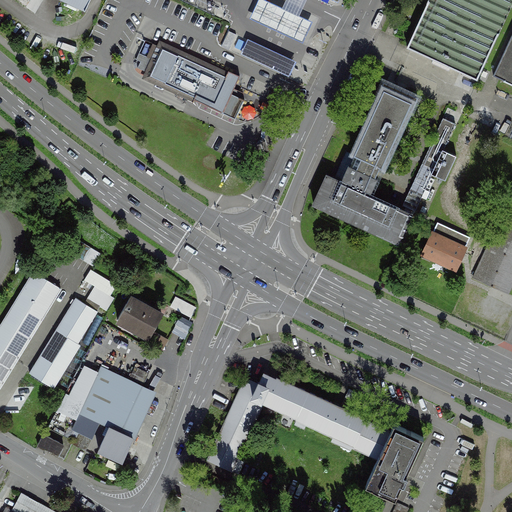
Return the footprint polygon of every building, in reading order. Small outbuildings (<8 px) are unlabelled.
[(61,0),(84,10),(88,0),(61,0)] [(282,9),(262,0),(260,0),(251,19),(303,43),(312,23),(298,17),(282,9)] [(306,0),(286,0),(282,9),(298,17),(306,0)] [(511,0),(429,0),(408,47),(478,80),(511,5),(511,0)] [(237,35),(230,32),(228,34),(222,48),(230,52),(236,38),(237,35)] [(511,35),(494,75),(504,80),(504,81),(511,84),(511,35)] [(275,66),(279,56),(248,43),(243,53),(275,66)] [(178,54),(159,45),(153,59),(139,53),(136,60),(141,62),(138,68),(147,72),(146,74),(160,81),(159,83),(232,116),(232,117),(236,119),(245,100),(232,94),(239,79),(211,66),(210,69),(207,67),(208,65),(202,62),(203,61),(180,51),(178,54)] [(342,175),(341,178),(329,173),(315,204),(398,243),(413,211),(405,207),(397,204),(398,201),(372,189),(378,175),(382,166),(386,168),(419,96),(384,79),(351,151),(358,155),(354,163),(348,161),(342,175)] [(444,123),(405,207),(413,211),(417,213),(433,179),(444,154),(456,128),(444,123)] [(444,154),(433,179),(447,185),(458,161),(444,154)] [(474,278),(508,293),(511,285),(511,197),(474,278)] [(470,237),(438,222),(435,229),(467,244),(470,237)] [(467,244),(435,229),(424,255),(456,270),(467,244)] [(102,255),(68,235),(60,247),(94,268),(102,255)] [(45,256),(34,250),(30,256),(41,262),(45,256)] [(0,327),(0,387),(0,388),(61,289),(34,272),(0,327)] [(96,286),(88,299),(101,307),(107,311),(115,298),(96,286)] [(153,331),(164,311),(157,307),(156,309),(132,296),(128,303),(127,303),(120,317),(119,320),(135,329),(136,326),(149,334),(148,336),(149,337),(153,331)] [(77,298),(30,373),(55,388),(81,345),(78,343),(98,311),(85,303),(77,298)] [(177,298),(173,305),(192,315),(196,308),(177,298)] [(85,303),(98,311),(101,307),(88,299),(85,303)] [(145,345),(159,353),(167,339),(153,331),(149,337),(145,345)] [(129,380),(143,387),(150,373),(136,366),(129,380)] [(134,437),(155,392),(143,387),(129,380),(110,371),(107,372),(106,375),(100,372),(81,412),(110,426),(134,437)] [(277,379),(265,374),(261,383),(259,382),(253,396),(264,402),(298,417),(309,393),(288,383),(289,383),(278,377),(277,379)] [(253,396),(241,391),(240,391),(240,392),(236,402),(235,402),(235,404),(230,414),(229,414),(230,415),(225,424),(224,425),(224,426),(220,436),(219,436),(219,437),(215,448),(214,448),(214,449),(209,459),(209,460),(232,470),(233,470),(232,470),(264,402),(253,396)] [(309,392),(309,393),(298,417),(297,418),(354,444),(365,420),(366,418),(309,392)] [(391,432),(365,420),(354,444),(353,446),(379,457),(391,432)] [(424,437),(395,424),(391,432),(379,457),(366,485),(396,498),(403,483),(404,484),(408,476),(406,475),(424,437)] [(125,456),(134,437),(110,426),(99,450),(123,461),(125,456)] [(38,444),(61,455),(67,441),(44,431),(38,444)] [(80,431),(73,444),(86,451),(93,438),(80,431)] [(125,456),(123,461),(119,470),(126,473),(132,460),(125,456)] [(54,511),(22,494),(14,509),(20,511),(54,511)] [(398,503),(393,511),(407,511),(410,508),(398,503)]
